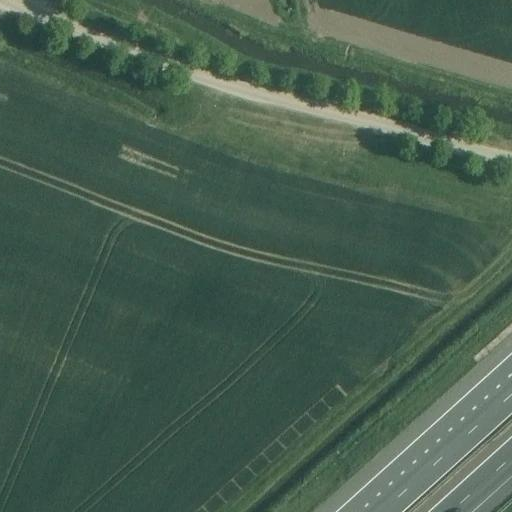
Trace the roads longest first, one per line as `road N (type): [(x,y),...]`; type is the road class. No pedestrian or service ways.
road 1 (unclassified): [(511,162),(211,83),(4,0)]
road 2 (track): [(511,251),(229,511)]
road 3 (track): [(0,63),(174,129),(195,123),(225,92)]
road 4 (track): [(302,44),(511,99)]
road 5 (motorway): [(511,393),(381,511)]
road 6 (track): [(189,0),(302,44)]
